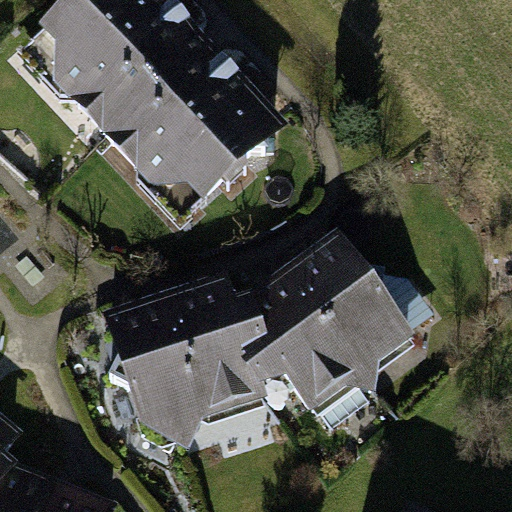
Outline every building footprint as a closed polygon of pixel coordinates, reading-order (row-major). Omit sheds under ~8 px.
[(155,0),(104,0),(37,60),(185,227),(282,142),(155,0)] [(299,293),(359,374),(408,338),(342,247),(317,265),(306,263),(299,293)] [(285,375),(310,409),(359,374),(299,293),(270,288),(268,302),(251,315),(259,344),(250,367),(255,383),(285,375)] [(172,320),(202,416),(260,398),(255,383),(250,367),(259,344),(251,315),(235,319),(227,291),(198,300),(188,294),(172,320)] [(110,328),(144,434),(202,416),(172,320),(146,306),(140,318),(110,328)] [(0,481),(4,477),(0,472),(0,457),(12,444),(0,434),(0,481)] [(0,511),(46,511),(49,506),(37,479),(25,485),(4,477),(0,481),(0,511)] [(49,506),(46,511),(95,511),(81,507),(77,496),(49,506)]
